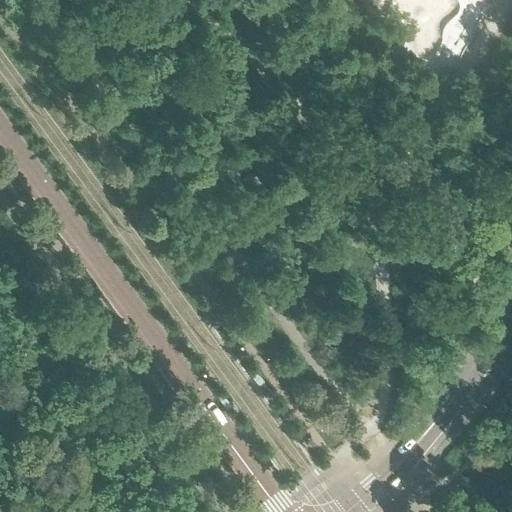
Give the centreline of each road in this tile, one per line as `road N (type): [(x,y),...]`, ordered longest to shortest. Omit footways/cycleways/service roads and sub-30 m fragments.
road 1 (tertiary): [(282,511),(0,128)]
road 2 (residential): [(348,511),(373,487),(511,275)]
